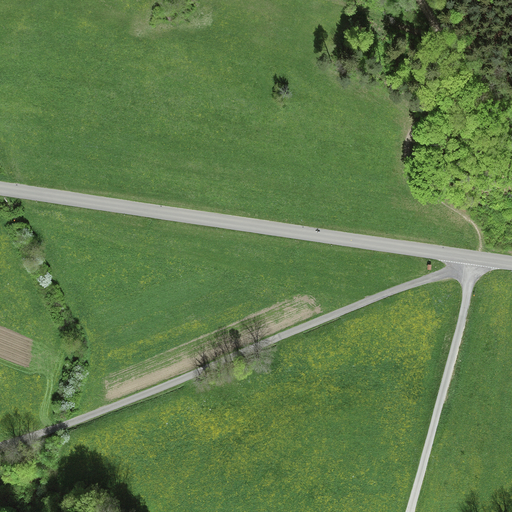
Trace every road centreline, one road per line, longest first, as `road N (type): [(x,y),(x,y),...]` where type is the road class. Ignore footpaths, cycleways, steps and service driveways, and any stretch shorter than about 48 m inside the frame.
road 1 (residential): [(0,445),(478,258)]
road 2 (tertiary): [(0,189),(478,258)]
road 3 (track): [(511,126),(418,0)]
